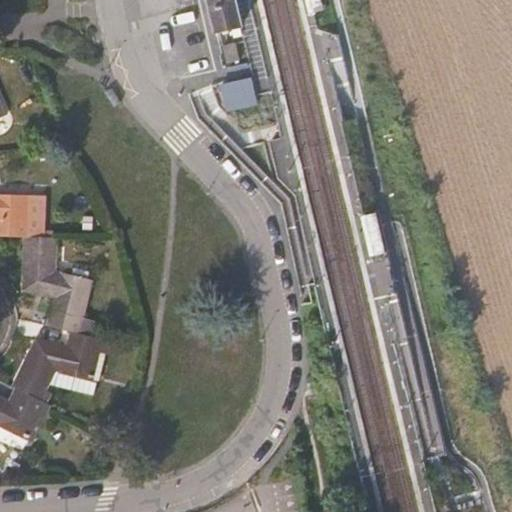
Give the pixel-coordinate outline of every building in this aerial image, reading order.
[(215,30),(245,23),(239,0),(207,0),(209,7),(215,30)] [(227,110),(260,102),(253,74),(220,83),(227,110)] [(0,235),(24,236),(26,236),(27,194),(0,192),(0,235)] [(47,325),(70,331),(79,333),(91,279),(56,269),(55,237),(26,236),(24,236),(23,290),(52,297),(52,298),(57,299),(56,310),(50,309),(47,325)] [(79,333),(70,331),(66,344),(35,338),(13,385),(16,386),(42,399),(55,371),(93,380),(102,339),(79,333)] [(0,395),(0,426),(27,439),(46,400),(42,399),(16,386),(9,399),(0,395)]
